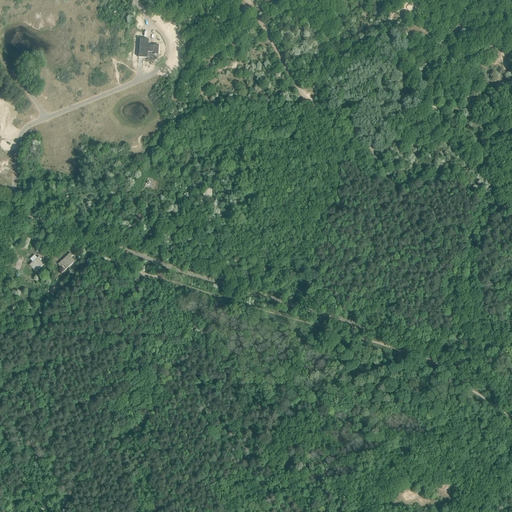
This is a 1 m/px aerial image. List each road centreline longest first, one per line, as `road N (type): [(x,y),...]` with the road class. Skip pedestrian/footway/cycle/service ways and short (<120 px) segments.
road 1 (unknown): [(139,511),(469,418),(469,388),(511,344)]
road 2 (unknown): [(368,0),(388,149),(463,201),(489,310),(511,330)]
